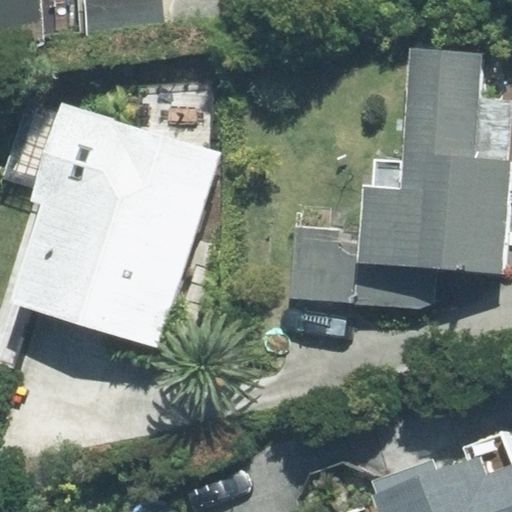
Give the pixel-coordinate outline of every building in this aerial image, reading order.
[(0,0),(0,41),(51,36),(47,0),(0,0)] [(179,0),(104,0),(104,27),(178,28),(179,0)] [(300,227),(295,296),(436,307),(439,270),(511,275),(511,268),(511,160),(506,160),(511,103),(490,102),(493,59),(423,53),(412,196),(375,193),(372,233),(300,227)] [(228,153),(75,107),(47,199),(58,203),(27,305),(168,348),(228,153)] [(387,497),(392,511),(511,511),(511,468),(495,475),(489,459),(387,497)]
